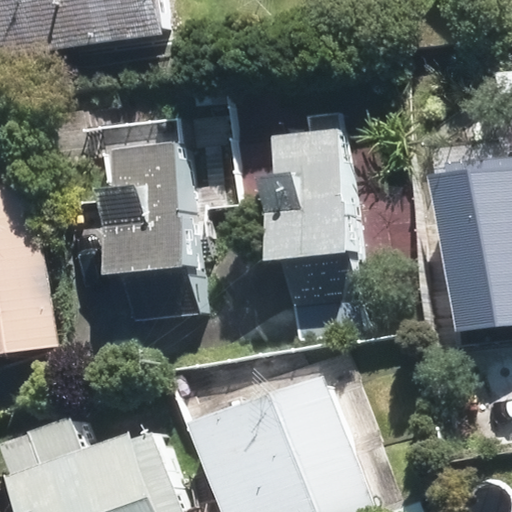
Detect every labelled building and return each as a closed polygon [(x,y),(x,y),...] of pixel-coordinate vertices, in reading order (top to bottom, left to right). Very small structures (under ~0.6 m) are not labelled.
[(0,0),(0,59),(190,37),(185,0),(0,0)] [(350,138),(286,145),(290,185),(279,186),(287,264),(363,256),(350,138)] [(511,138),(435,162),(485,322),(511,313),(511,138)] [(190,151),(126,157),(130,196),(120,197),(128,280),(202,273),(190,151)] [(0,359),(69,351),(49,189),(35,190),(33,169),(0,173),(0,359)] [(379,511),(342,395),(219,434),(243,511),(379,511)] [(196,511),(173,440),(30,487),(38,511),(51,511),(63,508),(63,511),(196,511)]
